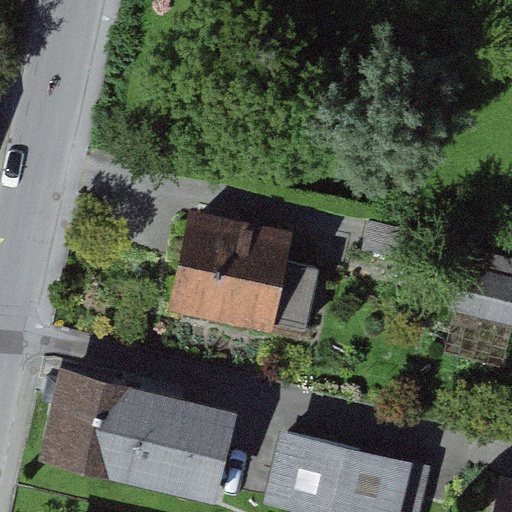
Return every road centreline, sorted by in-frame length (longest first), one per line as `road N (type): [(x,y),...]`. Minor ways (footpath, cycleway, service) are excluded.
road 1 (residential): [(5,325),(511,455)]
road 2 (residential): [(5,325),(75,0)]
